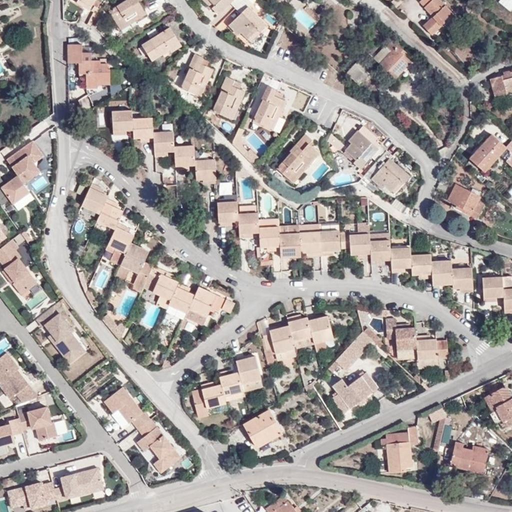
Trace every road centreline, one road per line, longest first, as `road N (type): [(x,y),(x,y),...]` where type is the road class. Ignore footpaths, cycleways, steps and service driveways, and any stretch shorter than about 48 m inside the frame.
road 1 (residential): [(433,172),(381,122),(218,44),(180,0)]
road 2 (residential): [(157,389),(68,280),(60,259),(57,211),(68,142)]
road 3 (residential): [(502,361),(452,321),(406,301),(326,291),(258,294)]
road 4 (residential): [(258,294),(173,236),(116,174),(68,142)]
road 5 (tertiary): [(502,361),(309,455),(301,474)]
road 6 (residential): [(433,172),(465,125),(463,82),(389,13)]
road 7 (tertiary): [(479,511),(301,474)]
road 8 (residential): [(106,442),(0,304)]
road 9 (residential): [(511,250),(417,219),(433,172)]
road 10 (residential): [(68,142),(55,0)]
road 11 (residential): [(157,389),(247,313),(258,294)]
